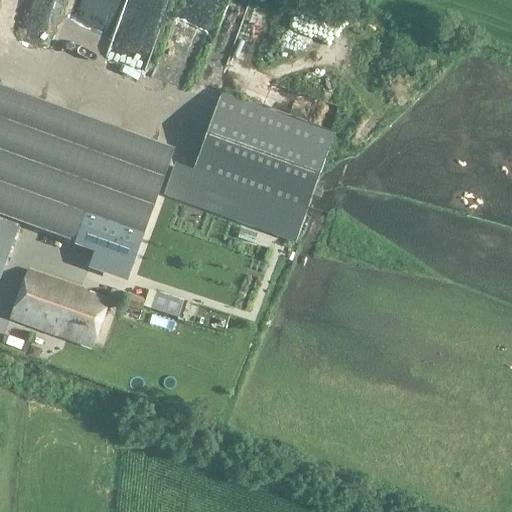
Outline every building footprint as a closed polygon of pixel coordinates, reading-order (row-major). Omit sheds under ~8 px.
[(30,0),(17,45),(47,53),(63,0),(30,0)] [(128,0),(100,93),(132,103),(163,0),(128,0)] [(243,0),(243,54),(266,54),(266,0),(243,0)] [(298,4),(285,30),(320,47),(333,21),(298,4)] [(328,51),(349,57),(352,46),(370,51),(377,26),(339,14),(328,51)] [(0,280),(21,223),(131,262),(171,152),(0,89),(0,280)] [(165,193),(296,241),(334,136),(222,95),(192,177),(174,170),(165,193)] [(109,301),(29,272),(12,320),(92,348),(109,301)] [(142,313),(146,301),(131,296),(127,308),(142,313)]
